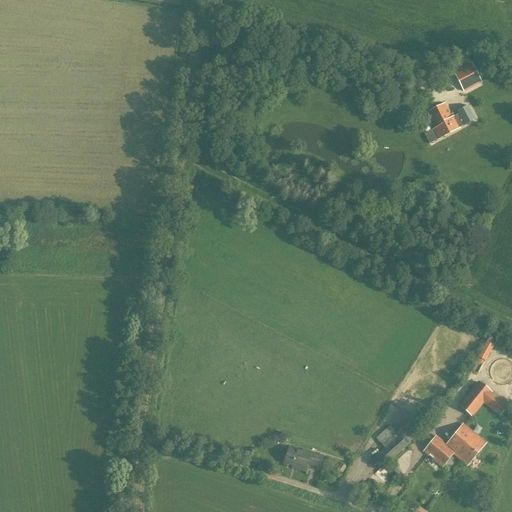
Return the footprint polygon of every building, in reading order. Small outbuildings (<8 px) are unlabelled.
[(476,84),(467,66),(453,73),(463,91),(476,84)] [(458,115),(454,117),(452,118),(444,104),(427,113),(435,129),(433,130),(438,140),(460,128),(464,125),(474,119),(467,106),(457,112),(458,115)] [(477,356),(485,361),(495,345),(487,340),(477,356)] [(458,408),(469,416),(482,400),(494,410),(500,403),(477,384),(458,408)] [(467,466),(485,444),(463,425),(446,446),(436,437),(423,453),(442,468),(453,454),(467,466)] [(407,447),(400,438),(389,426),(375,439),(384,449),(372,460),(380,471),(407,447)] [(307,464),(319,468),(322,457),(303,451),(303,452),(289,448),(284,464),(292,466),(292,468),(304,472),(307,464)]
